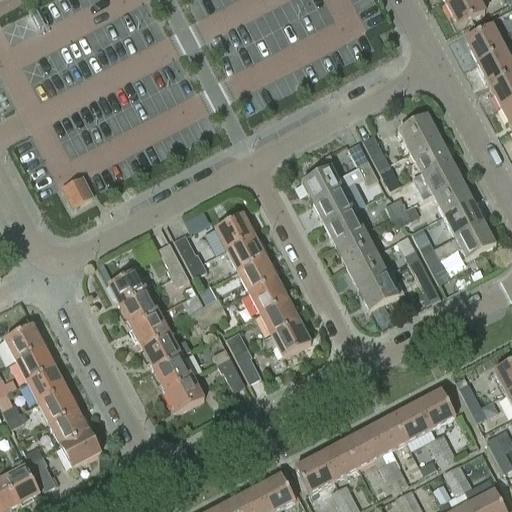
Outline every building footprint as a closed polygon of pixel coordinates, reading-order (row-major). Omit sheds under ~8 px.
[(476,0),(459,0),(446,7),(458,30),(485,16),(476,0)] [(478,67),(504,54),(492,31),(466,44),(478,67)] [(511,78),(511,68),(504,54),(478,67),(490,90),(511,78)] [(511,106),(511,78),(490,90),(502,112),(511,106)] [(511,106),(502,112),(511,131),(511,106)] [(410,158),(441,142),(429,120),(398,136),(410,158)] [(373,140),(363,146),(379,175),(389,169),(373,140)] [(452,163),(441,142),(410,158),(421,179),(452,163)] [(363,183),(374,177),(359,148),(348,154),(357,173),(337,183),(331,172),(329,166),(332,164),(329,159),(319,165),(324,175),(302,187),(313,209),(343,194),(343,193),(363,183)] [(452,163),(421,179),(432,201),(463,185),(452,163)] [(389,169),(379,175),(390,196),(400,190),(389,169)] [(378,185),(374,177),(363,183),(367,191),(378,185)] [(82,183),(61,194),(72,214),(93,203),(82,183)] [(474,206),(463,185),(432,201),(443,222),(474,206)] [(354,215),(343,194),(313,209),(324,230),(354,215)] [(227,256),(255,241),(243,219),(242,219),(231,200),(206,213),(216,233),(215,234),(227,256)] [(405,200),(393,207),(399,218),(406,214),(412,211),(405,200)] [(474,206),(443,222),(455,243),(434,254),(430,247),(419,253),(423,260),(485,227),(474,206)] [(399,218),(393,207),(384,211),(390,223),(399,218)] [(412,225),(406,214),(399,218),(405,229),(412,225)] [(354,215),(324,230),(335,252),(365,236),(354,215)] [(399,218),(390,223),(396,233),(405,229),(399,218)] [(485,227),(423,260),(439,289),(449,283),(439,264),(460,253),(466,265),(497,249),(485,227)] [(365,236),(335,252),(347,273),(376,257),(365,236)] [(189,276),(203,269),(197,259),(196,260),(185,240),(174,246),(189,276)] [(255,241),(227,256),(238,277),(266,262),(255,241)] [(172,285),(185,278),(169,249),(158,255),(168,274),(166,276),(172,285)] [(408,268),(419,263),(415,255),(404,261),(408,268)] [(387,279),(376,257),(347,273),(358,294),(387,279)] [(277,284),(266,262),(238,277),(250,298),(277,284)] [(419,263),(408,268),(423,297),(434,292),(419,263)] [(207,277),(203,269),(189,276),(194,284),(207,277)] [(120,312),(148,298),(136,275),(108,290),(120,312)] [(185,278),(172,285),(176,293),(189,286),(185,278)] [(387,279),(358,294),(369,316),(399,301),(387,279)] [(289,305),(277,284),(250,298),(261,320),(289,305)] [(160,319),(148,298),(120,312),(132,333),(160,319)] [(211,319),(223,313),(217,303),(205,309),(211,319)] [(301,327),(289,305),(261,320),(272,340),(273,341),(301,327)] [(211,319),(205,309),(191,317),(196,327),(211,319)] [(223,313),(211,319),(215,328),(228,321),(223,313)] [(171,340),(160,319),(132,333),(143,355),(171,340)] [(211,319),(196,327),(201,336),(215,328),(211,319)] [(273,341),(272,340),(262,345),(267,356),(278,351),(284,363),(312,348),(301,327),(273,341)] [(17,366),(45,351),(33,329),(16,338),(10,328),(0,333),(0,346),(5,344),(17,366)] [(234,362),(248,354),(239,337),(225,345),(234,362)] [(183,361),(171,340),(143,355),(155,376),(183,361)] [(55,372),(45,351),(17,366),(27,387),(55,372)] [(219,370),(230,364),(225,354),(213,360),(219,370)] [(248,354),(234,362),(249,389),(260,383),(251,366),(254,364),(248,354)] [(194,383),(183,361),(155,376),(166,397),(194,383)] [(245,392),(230,364),(219,370),(233,398),(245,392)] [(506,399),(511,396),(511,367),(494,376),(506,399)] [(67,394),(55,372),(27,387),(39,408),(67,394)] [(471,417),(481,412),(465,382),(454,387),(471,417)] [(206,404),(194,383),(166,397),(178,419),(206,404)] [(2,384),(0,385),(0,401),(9,397),(2,384)] [(78,415),(67,394),(39,408),(50,430),(78,415)] [(441,394),(416,408),(431,435),(456,422),(441,394)] [(416,408),(392,420),(407,448),(431,435),(416,408)] [(20,419),(20,418),(15,410),(1,417),(6,426),(20,419)] [(481,412),(471,417),(476,428),(486,422),(481,412)] [(90,437),(78,415),(50,430),(62,452),(90,437)] [(24,417),(20,418),(20,419),(6,426),(11,435),(28,425),(24,417)] [(407,448),(392,420),(368,433),(383,460),(391,456),(407,448)] [(383,460),(368,433),(344,446),(359,473),(374,465),(383,460)] [(101,458),(90,437),(62,452),(73,473),(101,458)] [(433,460),(450,452),(443,439),(426,447),(433,460)] [(494,462),(504,457),(495,441),(486,446),(494,462)] [(344,446),(320,459),(335,486),(359,473),(344,446)] [(29,469),(43,462),(38,452),(24,459),(29,469)] [(457,465),(450,452),(433,460),(440,473),(457,465)] [(391,456),(383,460),(374,465),(383,482),(400,474),(391,456)] [(511,473),(504,457),(494,462),(503,478),(511,473)] [(467,483),(468,484),(489,473),(486,466),(481,458),(442,479),(450,492),(467,483)] [(335,486),(320,459),(296,472),(310,499),(335,486)] [(412,460),(404,464),(415,484),(418,482),(419,484),(424,482),(412,460)] [(47,470),(43,462),(29,469),(44,497),(56,491),(45,471),(47,470)] [(14,476),(3,482),(17,510),(38,499),(25,473),(26,473),(22,464),(11,470),(14,476)] [(409,491),(400,474),(383,482),(392,499),(409,491)] [(266,511),(285,511),(296,507),(281,480),(257,493),(266,511)] [(3,482),(0,483),(0,511),(12,511),(17,510),(3,482)] [(467,483),(450,492),(457,505),(466,500),(470,509),(474,506),(483,502),(477,493),(473,495),(468,484),(467,483)] [(337,511),(353,504),(346,490),(330,499),(337,511)] [(235,511),(266,511),(257,493),(232,505),(235,511)] [(399,511),(410,511),(418,508),(411,495),(395,504),(399,511)] [(494,496),(483,502),(474,506),(477,511),(509,511),(502,498),(497,501),(494,496)]
